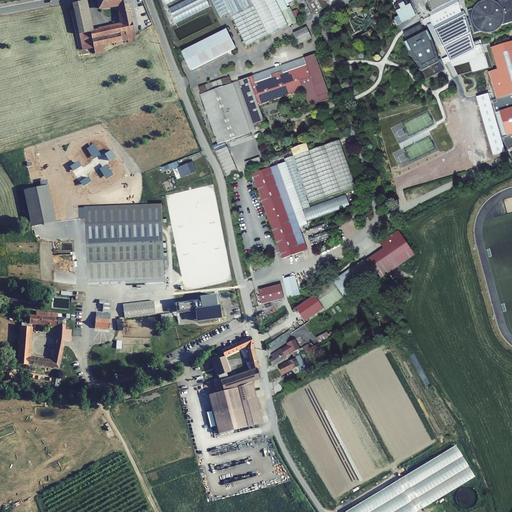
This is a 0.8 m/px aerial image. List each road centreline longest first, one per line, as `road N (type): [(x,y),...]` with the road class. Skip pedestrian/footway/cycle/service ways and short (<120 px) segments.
road 1 (residential): [(148,0),(216,167),(251,322)]
road 2 (residential): [(251,322),(173,362),(94,388)]
